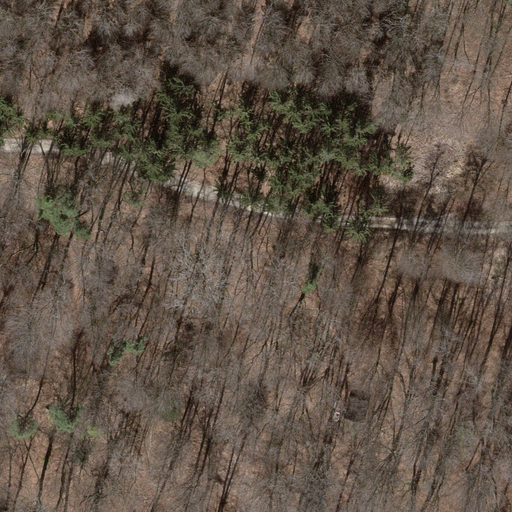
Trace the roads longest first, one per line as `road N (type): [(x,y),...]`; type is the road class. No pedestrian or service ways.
road 1 (track): [(511,227),(463,232),(292,211),(195,190),(103,151),(0,141)]
road 2 (track): [(380,222),(511,197)]
